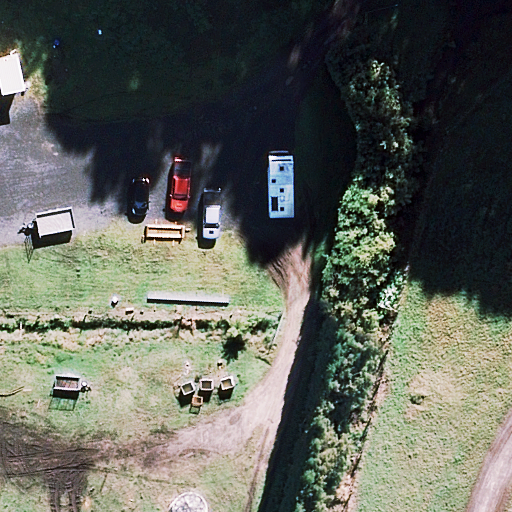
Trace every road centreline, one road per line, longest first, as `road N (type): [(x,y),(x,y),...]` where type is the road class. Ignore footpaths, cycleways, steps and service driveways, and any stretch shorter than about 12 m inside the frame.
road 1 (track): [(352,0),(245,115),(185,151),(0,191)]
road 2 (track): [(245,115),(301,297),(297,351),(251,511)]
